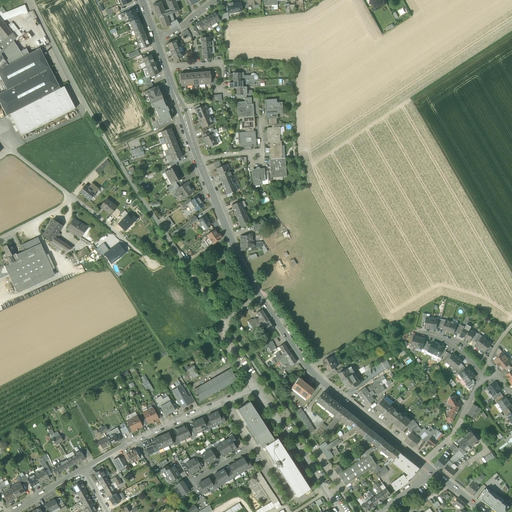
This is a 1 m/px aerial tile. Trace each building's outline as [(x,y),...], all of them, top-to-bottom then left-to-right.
[(158,19),(159,19),(172,14),(179,12),(175,2),(174,0),(167,0),(166,0),(169,10),(170,13),(169,13),(165,14),(164,11),(161,2),(153,5),(158,19)] [(227,5),(228,13),(242,12),(241,3),(232,4),(232,3),(228,3),(228,5),(227,5)] [(0,12),(0,17),(3,21),(22,14),(23,15),(28,13),(25,6),(6,13),(3,14),(1,12),(0,12)] [(111,9),(113,14),(119,11),(117,6),(111,9)] [(128,19),(130,22),(138,18),(134,9),(126,13),(128,19)] [(215,13),(207,19),(211,26),(216,23),(219,21),(215,13)] [(174,21),(172,14),(159,19),(163,28),(170,26),(171,29),(179,24),(177,21),(176,20),(174,21)] [(0,54),(13,41),(16,38),(8,28),(3,21),(0,17),(0,54)] [(130,22),(133,31),(142,27),(138,18),(130,22)] [(207,19),(198,24),(202,31),(207,28),(211,26),(207,19)] [(8,28),(16,38),(17,39),(22,35),(13,24),(8,28)] [(133,31),(137,40),(146,36),(142,27),(133,31)] [(181,33),(185,39),(191,36),(187,30),(181,33)] [(150,46),(146,36),(137,40),(141,49),(150,46)] [(201,38),(202,48),(210,48),(210,41),(209,38),(201,38)] [(167,44),(170,51),(178,48),(176,45),(177,44),(176,40),(167,44)] [(0,68),(24,57),(20,52),(13,41),(0,54),(0,68)] [(7,90),(50,68),(40,48),(34,51),(29,54),(24,57),(0,68),(0,76),(2,81),(0,81),(0,83),(4,91),(7,90)] [(180,52),(178,48),(170,51),(172,56),(180,52)] [(211,54),(210,48),(202,48),(203,58),(211,58),(211,54)] [(182,57),(180,52),(172,56),(175,61),(182,57)] [(145,67),(146,68),(155,64),(151,55),(142,59),(143,63),(145,67)] [(159,73),(155,64),(146,68),(146,69),(147,72),(148,73),(150,77),(159,73)] [(60,88),(50,68),(7,90),(0,93),(0,103),(6,116),(10,114),(60,88)] [(60,88),(10,114),(15,125),(18,131),(21,136),(75,108),(64,86),(60,88)] [(151,104),(153,103),(162,99),(163,98),(157,86),(145,91),(151,104)] [(246,87),(242,87),(236,87),(236,95),(237,95),(244,95),(246,95),(246,91),(246,87)] [(166,107),(162,99),(153,103),(154,106),(154,107),(159,119),(160,119),(161,123),(171,119),(168,111),(169,111),(167,106),(166,107)] [(266,114),(266,119),(268,119),(276,118),(277,118),(277,111),(283,111),(282,102),(275,103),(275,99),(264,100),(265,112),(266,112),(267,114),(266,114)] [(241,113),(242,117),(253,116),(252,111),(253,111),(253,104),(252,104),(247,104),(247,101),(244,102),(237,102),(237,107),(239,107),(239,113),(241,113)] [(194,110),(198,120),(210,115),(207,109),(205,105),(200,107),(194,110)] [(211,119),(210,115),(198,120),(200,123),(201,125),(202,128),(206,127),(213,124),(211,119)] [(254,116),(253,116),(242,117),(243,129),(245,129),(253,128),(255,128),(254,116)] [(209,132),(208,132),(206,127),(202,128),(200,129),(203,135),(204,137),(211,135),(209,132)] [(268,142),(270,142),(279,141),(278,136),(279,136),(280,134),(280,127),(272,128),(267,128),(268,142)] [(161,132),(163,138),(172,134),(170,128),(161,132)] [(240,146),(242,147),(244,147),(251,147),(256,146),(256,143),(255,142),(255,139),(256,139),(255,136),(254,135),(255,135),(255,132),(255,131),(254,131),(245,132),(239,133),(240,144),(240,146)] [(218,132),(214,134),(215,137),(216,137),(218,143),(215,144),(216,146),(223,143),(218,132)] [(202,138),(206,148),(215,144),(218,143),(216,137),(215,137),(214,134),(213,133),(211,135),(204,137),(202,138)] [(163,138),(165,143),(175,140),(172,134),(163,138)] [(162,145),(164,151),(177,145),(175,140),(165,143),(162,145)] [(281,141),(279,141),(270,142),(270,148),(270,153),(270,157),(280,156),(280,155),(279,147),(281,147),(281,146),(281,141)] [(169,154),(169,155),(180,151),(177,145),(164,151),(166,156),(169,154)] [(141,147),(139,148),(136,149),(133,150),(130,151),(133,157),(135,156),(138,155),(141,154),(143,152),(144,152),(141,147)] [(182,157),(180,151),(169,155),(166,157),(168,162),(173,161),(178,158),(182,157)] [(178,158),(173,161),(168,162),(169,165),(170,165),(171,168),(175,167),(178,166),(176,162),(180,161),(179,158),(178,158)] [(281,158),(270,159),(269,159),(270,171),(271,175),(271,178),(276,177),(282,177),(286,176),(285,158),(281,158)] [(216,169),(218,175),(229,170),(227,164),(221,167),(216,169)] [(95,171),(98,175),(103,170),(106,167),(105,167),(102,169),(99,167),(95,171)] [(165,173),(168,178),(178,173),(175,167),(171,168),(169,170),(164,172),(165,173)] [(252,170),(254,185),(260,185),(260,180),(264,180),(264,171),(263,169),(252,170)] [(218,175),(221,181),(232,176),(229,170),(218,175)] [(181,179),(178,173),(168,178),(171,185),(172,184),(176,182),(181,179)] [(237,188),(237,190),(240,189),(238,183),(236,183),(235,181),(237,181),(235,175),(232,176),(237,188)] [(237,188),(232,176),(221,181),(226,194),(231,193),(232,193),(232,192),(235,191),(234,189),(237,188)] [(169,191),(171,194),(175,191),(179,188),(178,185),(176,182),(172,184),(173,185),(167,188),(169,191)] [(91,183),(88,188),(85,185),(81,191),(85,194),(84,196),(89,200),(95,193),(98,189),(91,183)] [(181,196),(183,199),(195,191),(191,185),(189,186),(186,183),(179,188),(175,191),(179,197),(181,196)] [(186,205),(191,211),(190,210),(194,207),(196,210),(196,211),(204,206),(204,205),(204,206),(198,197),(192,201),(186,205)] [(181,205),(184,208),(186,207),(185,206),(186,205),(192,201),(190,198),(181,205)] [(106,211),(110,214),(116,207),(106,199),(100,206),(103,208),(103,207),(106,210),(106,211)] [(231,205),(236,216),(246,212),(244,208),(244,207),(242,208),(240,202),(238,203),(238,202),(231,205)] [(249,219),(246,212),(236,216),(238,222),(239,222),(241,224),(239,225),(240,225),(246,222),(245,220),(249,219)] [(133,214),(129,218),(126,215),(124,218),(118,224),(125,230),(133,222),(133,221),(136,217),(133,214)] [(204,229),(204,230),(213,224),(210,220),(209,221),(205,216),(198,221),(204,229)] [(67,230),(79,237),(81,235),(86,227),(73,219),(67,230)] [(42,235),(52,241),(55,237),(58,232),(62,226),(53,220),(42,235)] [(207,235),(209,238),(205,240),(205,241),(208,245),(208,246),(213,243),(213,244),(220,238),(221,237),(219,234),(218,235),(214,230),(207,235)] [(22,245),(25,251),(41,244),(38,237),(22,245)] [(72,248),(58,238),(55,237),(52,241),(61,248),(66,251),(72,248)] [(60,251),(61,248),(52,241),(50,244),(60,251)] [(4,266),(5,266),(14,262),(11,256),(16,253),(10,243),(3,247),(6,253),(5,254),(7,258),(5,259),(4,259),(4,261),(3,261),(3,263),(4,266)] [(103,254),(104,254),(109,251),(103,243),(98,247),(103,254)] [(14,262),(5,266),(9,275),(15,286),(18,293),(29,287),(26,281),(52,269),(46,255),(41,244),(25,251),(22,252),(21,253),(23,258),(19,260),(14,262)] [(109,261),(110,262),(118,256),(120,257),(125,253),(119,245),(115,248),(115,249),(113,249),(112,250),(111,249),(109,251),(104,254),(106,256),(109,261)] [(76,253),(79,259),(89,253),(88,251),(86,248),(76,253)] [(46,255),(52,269),(55,268),(48,254),(46,255)] [(111,264),(120,257),(118,256),(110,262),(109,261),(111,264)] [(0,279),(9,275),(5,266),(4,266),(0,266),(0,279)] [(26,281),(29,287),(55,276),(52,269),(26,281)] [(260,320),(262,323),(268,319),(262,310),(256,313),(259,317),(260,319),(260,320)] [(274,328),(268,319),(262,323),(259,325),(255,327),(258,331),(265,326),(269,332),(274,328)] [(442,331),(448,332),(452,322),(446,320),(443,329),(442,331)] [(452,322),(448,332),(454,334),(455,332),(457,324),(456,323),(452,322)] [(465,339),(470,329),(465,327),(460,335),(460,336),(465,339)] [(475,332),(470,329),(465,339),(470,342),(471,340),(475,332)] [(411,346),(417,348),(419,337),(414,335),(411,346)] [(475,345),(480,349),(487,340),(482,336),(477,343),(475,345)] [(425,339),(419,337),(417,348),(422,349),(425,340),(425,339)] [(492,344),(487,340),(480,349),(485,352),(486,351),(490,346),(492,344)] [(428,351),(433,354),(438,344),(433,342),(431,346),(428,351)] [(284,354),(281,356),(277,358),(279,361),(282,358),(285,356),(290,353),(284,344),(279,347),(283,353),(284,354)] [(438,344),(433,354),(439,357),(443,349),(444,347),(438,344)] [(494,361),(502,370),(504,368),(509,364),(511,362),(503,352),(499,356),(499,357),(498,358),(494,361)] [(296,362),(290,353),(285,356),(286,358),(289,362),(291,366),(296,362)] [(446,362),(451,366),(458,357),(453,353),(452,355),(448,359),(446,362)] [(335,354),(334,355),(332,356),(335,362),(338,367),(341,365),(335,354)] [(326,367),(327,367),(335,362),(332,356),(329,358),(328,358),(326,359),(326,360),(323,361),(323,362),(326,367),(326,366),(326,367)] [(463,361),(458,357),(451,366),(455,369),(457,367),(461,363),(463,361)] [(382,362),(386,370),(391,367),(387,359),(382,362)] [(281,364),(279,361),(270,367),(272,370),(281,364)] [(338,367),(335,362),(327,367),(328,369),(329,371),(335,368),(338,367)] [(197,376),(193,365),(187,367),(186,364),(181,366),(185,375),(182,376),(184,381),(197,376)] [(464,366),(459,370),(458,372),(459,374),(466,369),(464,366)] [(338,373),(342,380),(352,374),(355,372),(352,367),(344,371),(338,373)] [(459,374),(463,379),(472,372),(468,367),(466,369),(459,374)] [(197,397),(200,401),(237,380),(230,369),(193,390),(196,395),(195,396),(196,397),(197,397)] [(472,372),(463,379),(467,383),(472,379),(475,377),(472,372)] [(347,387),(348,387),(356,381),(352,374),(342,380),(347,387)] [(357,393),(359,396),(361,394),(362,395),(366,394),(366,395),(369,393),(373,391),(381,386),(382,385),(383,384),(382,382),(384,381),(383,380),(385,379),(384,375),(375,380),(373,381),(374,382),(374,383),(366,389),(366,388),(365,388),(357,393)] [(306,399),(314,390),(299,378),(291,387),(292,388),(306,399)] [(404,386),(411,382),(408,378),(401,383),(404,386)] [(465,385),(468,388),(474,383),(475,382),(472,379),(467,383),(465,385)] [(359,380),(356,381),(348,387),(350,390),(358,385),(361,383),(359,380)] [(143,384),(147,391),(152,388),(148,381),(143,384)] [(492,395),(493,396),(500,392),(501,391),(500,389),(498,385),(497,385),(496,383),(488,388),(489,391),(492,395)] [(381,386),(373,391),(374,393),(375,395),(385,390),(382,385),(381,386)] [(188,397),(181,386),(172,391),(182,408),(191,403),(188,397)] [(305,400),(306,399),(292,388),(291,389),(305,400)] [(371,395),(374,393),(373,391),(369,393),(366,395),(366,394),(362,395),(361,394),(359,396),(367,406),(375,400),(371,395)] [(335,415),(336,416),(344,407),(324,392),(317,401),(318,402),(326,408),(327,409),(335,415)] [(495,400),(502,395),(500,392),(493,396),(492,395),(491,395),(495,400)] [(377,402),(379,404),(383,398),(384,398),(385,397),(382,395),(377,402)] [(502,395),(495,400),(497,403),(498,403),(498,402),(504,398),(502,395)] [(160,407),(170,401),(170,402),(171,401),(168,396),(162,399),(161,396),(155,399),(160,407)] [(386,396),(385,397),(384,398),(391,405),(393,402),(386,396)] [(451,406),(448,411),(456,415),(460,407),(457,402),(455,399),(453,396),(452,397),(450,396),(447,403),(451,406)] [(503,411),(508,408),(511,405),(506,397),(504,398),(498,402),(498,403),(501,407),(501,408),(503,411)] [(376,408),(383,414),(391,405),(384,398),(383,398),(379,404),(376,408)] [(170,402),(170,401),(160,407),(165,416),(175,410),(170,402)] [(262,448),(264,447),(274,440),(259,417),(257,413),(250,402),(237,410),(262,448)] [(325,410),(326,408),(318,402),(317,404),(325,410)] [(468,414),(476,419),(481,409),(478,407),(478,406),(477,406),(473,404),(468,414)] [(383,414),(393,422),(400,413),(396,410),(391,405),(383,414)] [(152,407),(148,410),(153,421),(159,419),(156,414),(153,407),(152,407)] [(353,415),(344,407),(336,416),(327,428),(330,430),(340,419),(346,424),(353,415)] [(148,424),(153,421),(148,410),(143,412),(142,412),(145,419),(148,424)] [(218,411),(213,414),(217,424),(222,422),(220,416),(218,411)] [(299,416),(307,428),(312,425),(303,411),(299,416)] [(453,420),(456,415),(448,411),(447,413),(449,417),(450,421),(451,421),(453,420)] [(393,422),(398,426),(405,417),(400,413),(393,422)] [(213,426),(217,424),(213,414),(207,416),(210,421),(212,427),(213,426)] [(137,415),(132,418),(137,429),(143,427),(140,421),(137,415)] [(360,420),(353,415),(346,424),(345,425),(347,426),(349,424),(354,428),(360,420)] [(410,421),(405,417),(398,426),(403,430),(406,426),(410,421)] [(132,432),(137,429),(132,418),(126,420),(129,427),(132,432)] [(202,418),(197,420),(201,431),(206,429),(207,429),(204,423),(202,418)] [(409,429),(410,429),(411,427),(416,423),(412,419),(410,421),(406,426),(409,429)] [(196,433),(201,431),(197,420),(192,423),(194,428),(196,433)] [(360,433),(365,437),(371,429),(360,420),(354,428),(357,431),(356,432),(359,435),(360,433)] [(316,432),(321,436),(328,427),(323,423),(316,432)] [(418,426),(416,423),(411,427),(410,429),(412,431),(413,431),(418,426)] [(420,439),(423,441),(424,439),(425,438),(429,435),(426,431),(431,427),(430,424),(425,428),(426,430),(419,438),(420,439)] [(186,425),(180,428),(185,439),(190,437),(188,432),(186,425)] [(123,435),(128,432),(127,428),(126,426),(121,429),(120,429),(123,435)] [(179,442),(185,439),(180,428),(174,430),(177,437),(179,442)] [(357,431),(354,428),(343,435),(342,436),(344,440),(345,439),(350,436),(356,432),(357,431)] [(425,428),(422,430),(419,432),(409,444),(414,448),(420,439),(419,438),(426,430),(425,428)] [(108,434),(109,435),(110,435),(109,434),(111,433),(111,434),(114,433),(118,440),(117,440),(118,441),(122,439),(119,434),(118,435),(117,434),(119,433),(117,429),(108,434)] [(379,435),(371,429),(365,437),(364,438),(366,439),(365,440),(368,443),(369,442),(372,444),(373,443),(379,435)] [(409,444),(419,432),(416,430),(414,434),(412,432),(405,441),(409,444)] [(437,430),(433,432),(435,434),(432,437),(435,440),(440,432),(437,430)] [(464,436),(472,446),(479,441),(475,437),(475,436),(473,434),(471,430),(464,436)] [(57,432),(54,434),(56,438),(59,443),(62,441),(57,432)] [(424,439),(427,442),(431,437),(432,437),(435,434),(433,432),(429,435),(425,438),(424,439)] [(435,440),(437,442),(443,435),(440,432),(435,440)] [(109,435),(106,437),(110,444),(110,445),(117,440),(118,440),(114,433),(111,434),(111,433),(109,434),(110,435),(109,435)] [(169,433),(163,435),(168,445),(173,443),(171,438),(169,433)] [(163,448),(168,445),(163,435),(158,437),(163,448)] [(365,452),(368,456),(370,454),(378,450),(380,446),(385,440),(379,435),(373,443),(375,445),(377,446),(376,447),(373,447),(365,452)] [(327,446),(330,450),(345,440),(345,439),(344,440),(342,436),(340,437),(328,445),(327,446)] [(464,436),(457,441),(461,447),(465,452),(465,451),(472,446),(464,436)] [(102,449),(110,444),(106,437),(98,442),(102,449)] [(158,450),(163,448),(158,437),(153,439),(155,444),(158,450)] [(427,442),(433,447),(437,442),(435,440),(432,437),(431,437),(427,442)] [(230,438),(225,440),(231,451),(236,448),(233,443),(230,438)] [(277,438),(274,440),(264,447),(297,498),(310,489),(277,438)] [(227,453),(231,451),(225,440),(221,443),(227,453)] [(380,452),(388,442),(385,440),(380,446),(378,450),(380,452)] [(389,456),(390,456),(395,449),(388,442),(380,452),(381,452),(382,450),(389,456)] [(222,456),(227,453),(221,443),(216,446),(219,451),(222,456)] [(449,448),(453,452),(457,448),(457,447),(453,443),(449,448)] [(327,446),(321,449),(329,460),(334,457),(331,452),(330,450),(327,446)] [(461,447),(458,448),(460,450),(464,456),(467,453),(465,451),(465,452),(461,447)] [(82,453),(85,458),(91,454),(88,449),(82,453)] [(129,460),(131,464),(132,463),(139,459),(140,459),(140,458),(135,451),(135,449),(134,449),(134,450),(132,451),(131,450),(128,451),(129,453),(127,454),(126,454),(128,457),(126,458),(128,461),(129,460)] [(210,449),(206,452),(212,462),(217,459),(214,454),(211,449),(210,449)] [(337,449),(331,452),(334,457),(337,455),(340,453),(337,449)] [(401,453),(395,449),(390,456),(392,458),(395,460),(401,453)] [(75,453),(76,454),(80,462),(85,459),(85,458),(82,453),(80,450),(75,453)] [(207,465),(212,462),(206,452),(201,455),(204,460),(207,465)] [(393,462),(409,475),(412,478),(420,468),(401,453),(395,460),(393,462)] [(449,460),(453,464),(454,463),(459,459),(460,458),(457,453),(449,460)] [(484,458),(487,463),(495,458),(492,453),(484,458)] [(72,466),(80,462),(76,454),(74,455),(68,459),(72,466)] [(338,474),(345,485),(372,468),(376,465),(377,465),(370,454),(368,456),(364,458),(360,461),(357,463),(349,467),(343,472),(338,474)] [(443,467),(446,464),(445,464),(449,460),(446,458),(442,455),(434,465),(439,469),(442,466),(443,467)] [(118,457),(112,460),(118,471),(124,467),(119,459),(118,457)] [(195,457),(190,460),(196,471),(202,468),(198,462),(195,457)] [(243,458),(238,460),(244,471),(249,468),(246,462),(243,458)] [(64,471),(72,466),(68,459),(60,463),(64,471)] [(158,464),(160,468),(168,463),(165,459),(158,464)] [(190,474),(196,471),(190,460),(184,464),(187,468),(190,474)] [(238,460),(234,463),(239,473),(244,471),(238,460)] [(449,460),(445,464),(446,464),(447,465),(442,471),(451,478),(456,472),(454,470),(450,467),(453,464),(449,460)] [(60,473),(64,471),(60,463),(57,465),(57,464),(54,466),(54,465),(53,466),(53,467),(51,468),(56,475),(58,474),(60,473)] [(235,476),(239,473),(234,463),(229,466),(231,471),(235,476)] [(173,465),(169,468),(163,472),(164,472),(167,477),(177,470),(173,465)] [(334,468),(338,475),(338,474),(343,472),(339,465),(334,468)] [(375,473),(379,478),(388,471),(385,466),(382,468),(380,470),(375,473)] [(39,472),(35,474),(40,484),(49,479),(48,476),(45,471),(44,469),(39,472)] [(95,473),(99,481),(106,477),(104,472),(102,469),(98,471),(95,473)] [(224,469),(219,472),(225,482),(229,480),(229,479),(226,474),(224,469)] [(180,475),(177,470),(167,477),(170,482),(176,478),(180,475)] [(485,476),(480,472),(479,471),(476,474),(472,479),(475,481),(477,479),(480,482),(485,476)] [(220,485),(225,482),(219,472),(214,475),(217,480),(220,485)] [(33,488),(40,484),(35,474),(28,478),(27,479),(28,480),(33,488)] [(409,482),(409,480),(406,477),(404,474),(391,484),(396,491),(402,487),(409,482)] [(257,479),(274,504),(278,501),(262,476),(257,479)] [(99,481),(103,489),(111,484),(106,477),(99,481)] [(209,478),(204,481),(210,491),(214,488),(211,482),(209,478)] [(18,479),(9,484),(10,487),(20,482),(18,479)] [(8,502),(15,498),(10,487),(9,484),(5,485),(3,482),(3,481),(0,483),(0,487),(1,490),(8,502)] [(176,485),(182,495),(189,491),(182,481),(176,485)] [(205,494),(210,491),(204,481),(199,483),(201,486),(205,494)] [(20,482),(10,487),(15,498),(25,492),(20,484),(20,482)] [(75,490),(77,493),(84,489),(83,487),(82,484),(80,482),(75,485),(72,486),(74,489),(75,490)] [(466,490),(473,495),(480,487),(477,485),(472,482),(470,484),(466,490)] [(115,492),(114,489),(111,484),(103,489),(108,496),(115,492)] [(381,502),(386,498),(381,492),(380,490),(378,487),(376,488),(378,491),(379,493),(376,495),(381,502)] [(383,491),(381,492),(386,498),(391,495),(386,488),(383,491)] [(478,499),(492,508),(498,511),(505,511),(509,506),(498,499),(487,488),(486,490),(485,489),(478,499)] [(77,493),(81,501),(89,497),(84,489),(77,493)] [(125,499),(122,492),(117,495),(109,499),(113,506),(125,499)] [(376,505),(381,502),(376,495),(374,497),(372,499),(376,505)] [(55,500),(58,506),(63,503),(60,497),(55,500)] [(84,506),(86,509),(93,504),(89,497),(81,501),(84,506)] [(462,508),(463,509),(467,504),(458,498),(454,502),(452,504),(455,506),(457,504),(462,508)] [(49,511),(50,511),(59,507),(58,506),(55,500),(54,499),(45,504),(46,506),(46,505),(49,511)] [(371,509),(376,505),(372,499),(370,500),(367,502),(371,509)] [(256,511),(265,511),(275,507),(273,504),(272,502),(256,511)] [(367,511),(371,509),(367,502),(365,504),(364,503),(362,505),(362,506),(365,510),(366,509),(367,511)]
